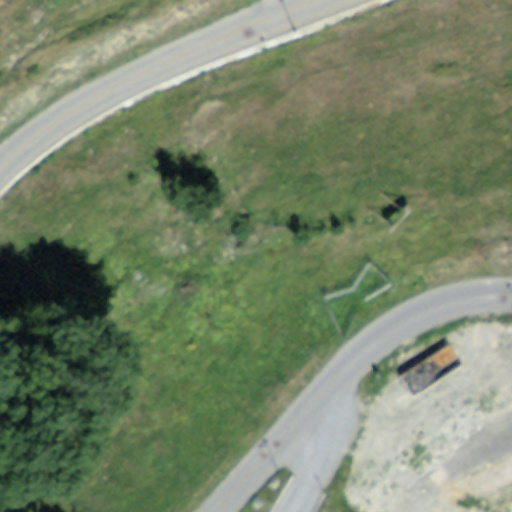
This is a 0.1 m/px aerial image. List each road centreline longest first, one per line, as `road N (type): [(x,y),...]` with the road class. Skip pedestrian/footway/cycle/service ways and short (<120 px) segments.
road 1 (residential): [(215,511),(394,327),(449,302),(511,295)]
road 2 (residential): [(326,0),(131,80),(0,170)]
